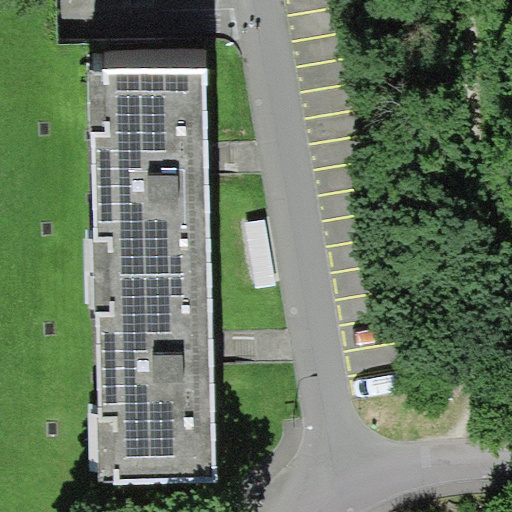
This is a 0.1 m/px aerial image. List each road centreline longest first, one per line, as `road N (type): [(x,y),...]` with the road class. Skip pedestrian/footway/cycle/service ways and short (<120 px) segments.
road 1 (residential): [(297,511),(339,469),(301,244)]
road 2 (residential): [(257,0),(301,244)]
